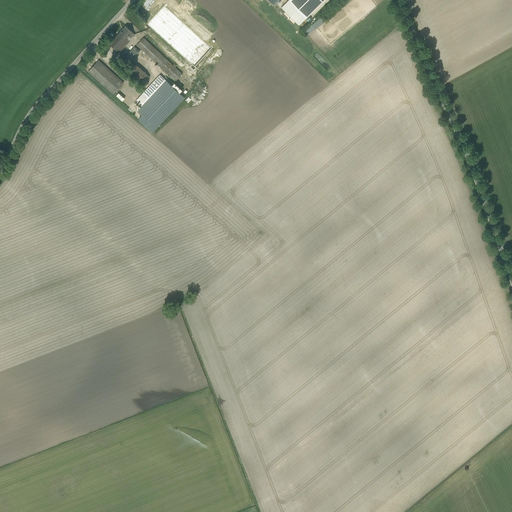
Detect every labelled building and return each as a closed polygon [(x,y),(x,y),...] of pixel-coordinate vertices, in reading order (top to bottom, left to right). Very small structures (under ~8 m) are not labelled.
[(288,0),(281,7),(298,25),(323,0),(288,0)] [(164,6),(148,24),(194,68),(211,50),(164,6)] [(311,25),(314,28),(315,28),(323,21),(320,17),(311,24),(311,25)] [(134,34),(132,32),(132,31),(125,25),(109,43),(118,52),(129,41),(128,40),(134,34)] [(136,45),(140,48),(175,81),(181,74),(174,67),(176,66),(174,64),(172,65),(143,38),(136,45)] [(124,58),(129,62),(139,51),(134,47),(124,58)] [(88,71),(113,94),(123,82),(98,60),(88,71)] [(146,73),(137,65),(133,62),(125,71),(142,86),(149,77),(146,74),(146,73)] [(135,101),(141,106),(138,110),(142,114),(138,119),(152,132),(184,97),(160,74),(135,101)]
